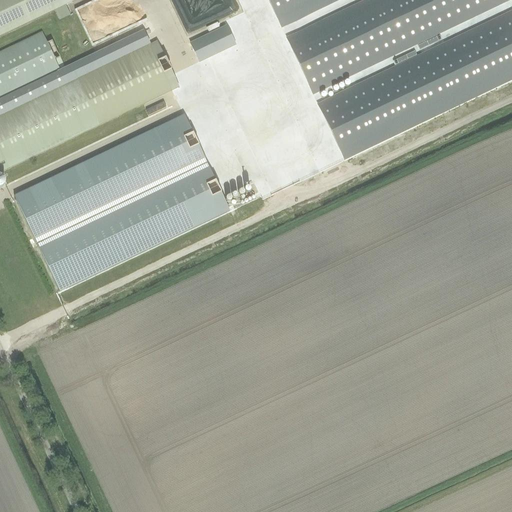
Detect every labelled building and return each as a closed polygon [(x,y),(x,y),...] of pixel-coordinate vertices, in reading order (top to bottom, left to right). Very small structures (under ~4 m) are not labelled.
[(0,0),(0,38),(83,0),(0,0)] [(173,0),(188,33),(200,27),(202,21),(202,17),(191,17),(191,11),(185,10),(180,0),(173,0)] [(268,0),(282,28),(340,0),(268,0)] [(367,0),(287,38),(313,94),(510,0),(367,0)] [(511,12),(318,105),(345,160),(511,80),(511,12)] [(227,27),(190,44),(199,62),(235,45),(227,27)] [(0,173),(1,173),(143,105),(171,91),(167,82),(174,79),(158,43),(150,47),(144,32),(60,71),(55,60),(59,58),(52,42),(47,44),(43,35),(0,54),(0,173)] [(439,36),(418,46),(420,50),(441,40),(439,36)] [(416,51),(394,61),(396,66),(417,55),(416,51)] [(167,103),(149,108),(150,113),(169,108),(167,103)] [(177,119),(14,197),(60,292),(230,212),(215,181),(208,185),(204,175),(211,172),(193,134),(185,137),(177,119)]
